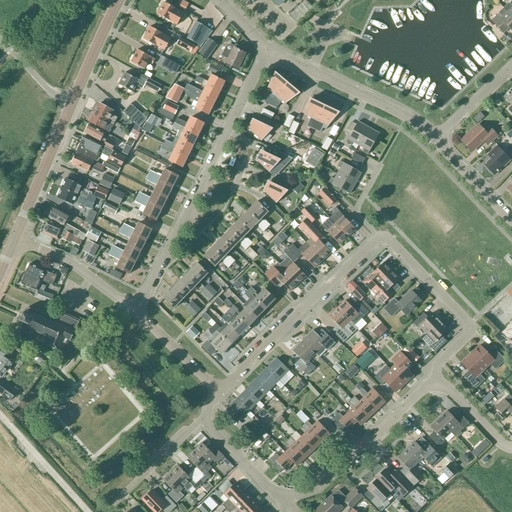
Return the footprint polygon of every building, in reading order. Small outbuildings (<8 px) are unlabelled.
[(507,12),(511,16),(511,1),(510,3),(508,3),(503,8),(507,12)] [(183,14),(177,10),(164,2),(160,8),(158,12),(157,15),(176,26),(183,14)] [(511,31),(511,16),(507,12),(503,8),(499,12),(499,14),(491,21),(503,33),(509,28),(511,31)] [(197,45),(207,28),(196,22),(187,39),(197,45)] [(170,37),(150,27),(143,39),(163,50),(170,37)] [(195,45),(181,37),(177,45),(191,52),(195,45)] [(218,45),(209,39),(198,53),(207,59),(218,45)] [(226,47),(222,56),(229,59),(226,64),(238,69),(246,54),(234,48),(235,47),(231,45),(229,45),(228,45),(226,47)] [(151,57),(137,50),(131,62),(144,69),(148,62),(152,64),(155,60),(151,57)] [(180,65),(166,58),(162,65),(176,72),(180,65)] [(223,70),(210,64),(207,70),(220,76),(223,70)] [(183,70),(180,78),(189,80),(191,72),(183,70)] [(264,102),(270,105),(276,96),(288,83),(275,72),(267,89),(270,91),(264,102)] [(139,80),(125,73),(118,85),(132,92),(136,85),(140,87),(143,82),(138,80),(139,80)] [(195,81),(219,93),(225,82),(211,75),(208,82),(205,80),(197,76),(195,81)] [(162,85),(148,78),(144,85),(158,93),(157,94),(161,96),(165,88),(161,86),(162,85)] [(219,93),(195,81),(194,81),(202,85),(206,87),(203,93),(192,87),(189,92),(214,104),(219,93)] [(300,94),(288,83),(276,96),(270,105),(276,108),(282,101),(285,104),(300,94)] [(184,89),(175,84),(165,98),(177,104),(184,89)] [(214,104),(189,92),(187,96),(198,102),(195,108),(208,115),(214,104)] [(306,126),(313,129),(325,106),(310,98),(307,116),(310,118),(306,126)] [(179,107),(166,101),(163,109),(175,115),(179,107)] [(99,104),(94,113),(114,124),(117,118),(112,115),(113,111),(99,104)] [(147,119),(131,104),(123,112),(139,127),(147,119)] [(183,104),(180,111),(187,114),(190,107),(183,104)] [(340,113),(325,106),(313,129),(320,133),(324,125),(328,126),(340,113)] [(274,114),(263,109),(260,114),(271,120),(274,114)] [(160,115),(154,111),(148,121),(154,125),(160,115)] [(109,133),(114,124),(94,113),(89,122),(109,133)] [(272,121),(260,115),(257,121),(252,119),(248,129),(261,141),(273,129),(270,127),(272,121)] [(283,126),(289,128),(294,117),(289,115),(283,126)] [(174,123),(198,135),(204,124),(191,117),(187,123),(176,118),(174,123)] [(293,121),(288,132),(294,135),(299,124),(293,121)] [(353,143),(359,146),(369,128),(358,122),(346,143),(351,146),(353,143)] [(116,123),(113,129),(128,136),(131,130),(116,123)] [(198,135),(174,123),(172,127),(179,131),(183,133),(180,139),(193,146),(198,135)] [(112,150),(118,153),(121,148),(114,145),(115,143),(107,139),(106,140),(102,138),(105,132),(90,124),(85,133),(99,141),(99,143),(112,150)] [(463,140),(473,150),(483,140),(488,145),(497,136),(490,129),(485,133),(478,125),(463,140)] [(133,132),(140,137),(144,130),(137,126),(133,132)] [(511,137),(511,127),(511,126),(503,133),(509,140),(511,137)] [(379,134),(369,128),(359,146),(364,149),(362,152),(368,155),(379,134)] [(118,153),(112,150),(99,143),(84,136),(77,152),(91,158),(91,159),(95,160),(98,161),(100,158),(98,157),(100,154),(109,158),(107,162),(120,169),(126,157),(118,153)] [(327,151),(332,140),(327,138),(321,148),(327,151)] [(193,146),(180,139),(177,145),(166,140),(163,144),(188,156),(193,146)] [(188,156),(163,144),(161,149),(172,154),(169,161),(182,167),(188,156)] [(310,153),(307,144),(294,149),(297,157),(310,153)] [(122,154),(127,156),(131,149),(126,146),(122,154)] [(510,160),(497,146),(487,156),(491,160),(485,166),(494,175),(510,160)] [(268,147),(265,153),(260,150),(256,160),(269,173),(273,176),(275,177),(292,159),(280,153),(268,147)] [(314,148),(305,162),(315,168),(323,155),(314,148)] [(71,164),(88,172),(90,169),(101,174),(105,167),(76,153),(71,164)] [(362,165),(365,159),(355,153),(351,159),(362,165)] [(340,168),(337,174),(355,184),(361,173),(340,161),(337,167),(340,168)] [(150,171),(148,175),(172,187),(178,176),(164,170),(162,176),(158,174),(157,174),(150,171)] [(114,179),(104,174),(99,185),(109,189),(114,179)] [(349,194),(355,184),(337,174),(334,179),(331,177),(328,183),(349,194)] [(172,187),(148,175),(145,180),(157,186),(154,192),(167,198),(172,187)] [(285,189),(288,183),(275,177),(272,183),(268,181),(263,191),(276,203),(288,191),(285,189)] [(301,178),(296,185),(303,190),(308,183),(301,178)] [(77,196),(86,200),(89,194),(82,191),(79,190),(81,186),(65,179),(61,188),(77,195),(77,196)] [(94,196),(97,197),(104,201),(109,191),(98,186),(94,196)] [(77,195),(61,188),(57,198),(73,204),(77,205),(78,204),(92,209),(97,197),(94,196),(89,194),(86,200),(77,196),(77,195)] [(336,200),(324,188),(318,195),(329,207),(336,200)] [(124,194),(113,189),(108,200),(119,205),(124,194)] [(167,198),(154,192),(151,198),(147,196),(139,193),(137,198),(161,210),(167,198)] [(161,210),(137,198),(135,202),(142,206),(146,207),(143,214),(156,221),(161,210)] [(118,208),(105,202),(102,208),(115,215),(118,208)] [(248,211),(259,221),(267,229),(270,225),(265,220),(264,221),(262,219),(268,212),(257,202),(248,211)] [(307,206),(301,212),(306,219),(307,218),(312,224),(318,218),(307,206)] [(69,216),(55,207),(49,218),(64,226),(67,221),(69,222),(72,217),(69,216)] [(259,221),(248,211),(239,220),(250,230),(257,224),(259,226),(258,227),(263,232),(267,229),(259,221)] [(329,218),(347,237),(356,230),(339,211),(336,214),(335,213),(329,218)] [(306,242),(323,261),(331,253),(319,240),(323,236),(312,224),(307,218),(306,219),(298,226),(310,238),(306,242)] [(329,218),(321,226),(339,245),(347,237),(329,218)] [(250,230),(239,220),(231,229),(249,247),(252,243),(247,238),(246,239),(244,237),(250,230)] [(69,225),(79,230),(81,225),(71,221),(69,225)] [(294,222),(286,228),(293,236),(301,230),(294,222)] [(83,240),(64,229),(64,230),(47,223),(42,233),(58,240),(60,236),(63,237),(62,239),(70,243),(73,236),(83,240)] [(122,229),(133,234),(146,241),(151,230),(138,223),(135,230),(131,228),(124,224),(122,229)] [(64,229),(84,240),(88,231),(81,228),(80,231),(66,225),(64,229)] [(101,232),(91,227),(85,238),(96,243),(101,232)] [(133,234),(122,229),(119,233),(127,237),(130,239),(127,245),(140,252),(146,241),(133,234)] [(249,247),(231,229),(222,238),(232,248),(239,242),(241,244),(240,245),(246,250),(249,247)] [(232,248),(222,238),(213,247),(231,265),(235,261),(230,256),(229,257),(226,255),(232,248)] [(310,247),(306,242),(298,250),(292,244),(288,248),(298,259),(302,255),(314,268),(323,261),(310,247)] [(93,257),(97,247),(89,243),(84,252),(93,257)] [(253,244),(248,249),(256,257),(261,251),(253,244)] [(140,252),(127,245),(124,252),(121,250),(113,246),(111,251),(135,263),(140,252)] [(231,265),(213,247),(204,256),(215,267),(221,260),(224,263),(223,264),(228,269),(231,265)] [(298,259),(288,248),(283,252),(288,257),(280,265),(285,271),(298,284),(306,276),(293,263),(298,259)] [(135,263),(111,251),(109,255),(116,259),(120,261),(116,267),(129,274),(135,263)] [(298,284),(285,271),(280,265),(277,262),(265,275),(276,286),(280,282),(289,292),(298,284)] [(371,290),(392,271),(384,262),(363,282),(371,290)] [(188,272),(199,282),(208,274),(197,263),(188,272)] [(46,271),(29,264),(25,274),(41,281),(53,285),(57,276),(45,271),(46,271)] [(399,279),(392,271),(371,290),(383,303),(394,293),(389,289),(399,279)] [(199,282),(188,272),(180,280),(191,291),(199,282)] [(40,284),(41,281),(25,274),(21,284),(37,291),(43,293),(45,287),(40,284)] [(245,277),(238,279),(242,288),(249,286),(245,277)] [(191,291),(180,280),(172,289),(182,299),(191,291)] [(208,284),(205,288),(214,296),(217,293),(208,284)] [(248,291),(266,309),(275,300),(264,289),(258,296),(255,293),(256,292),(251,287),(248,291)] [(214,296),(205,288),(201,292),(210,300),(214,296)] [(351,293),(359,302),(365,296),(356,288),(351,293)] [(182,299),(172,289),(163,298),(174,308),(182,299)] [(45,294),(43,293),(37,291),(34,297),(50,303),(52,297),(45,294)] [(257,318),(266,309),(248,291),(244,294),(249,299),(250,298),(253,301),(246,307),(257,318)] [(421,301),(411,291),(399,303),(394,298),(383,309),(391,317),(400,309),(406,315),(421,301)] [(192,301),(188,305),(197,313),(200,310),(192,301)] [(337,308),(354,326),(359,322),(369,312),(360,303),(355,307),(352,307),(345,301),(337,308)] [(197,313),(188,305),(185,309),(193,317),(197,313)] [(249,327),(257,318),(246,307),(240,314),(237,311),(238,310),(233,305),(230,309),(249,327)] [(27,331),(30,330),(30,329),(51,339),(47,347),(61,353),(65,345),(71,348),(74,342),(70,341),(80,320),(63,313),(58,325),(37,315),(36,311),(28,308),(25,309),(23,312),(19,321),(18,324),(19,327),(27,331)] [(354,326),(337,308),(329,316),(338,326),(331,332),(343,343),(357,330),(354,326)] [(249,327),(230,309),(227,312),(231,317),(226,323),(239,336),(245,331),(246,332),(250,328),(249,327)] [(419,326),(427,334),(440,321),(432,313),(428,317),(423,313),(413,323),(417,328),(419,326)] [(96,316),(92,321),(97,326),(102,322),(96,316)] [(385,319),(376,327),(382,334),(391,326),(385,319)] [(440,321),(427,334),(422,339),(435,353),(447,342),(442,336),(448,330),(440,321)] [(239,336),(226,323),(220,328),(216,324),(212,327),(231,345),(239,336)] [(88,327),(83,333),(87,337),(92,331),(88,327)] [(222,354),(231,345),(212,327),(209,331),(213,335),(202,346),(211,356),(217,350),(222,354)] [(385,334),(389,339),(395,334),(391,329),(385,334)] [(312,330),(302,341),(316,354),(319,357),(327,350),(328,351),(335,343),(322,330),(317,335),(312,330)] [(365,338),(356,347),(361,353),(371,344),(365,338)] [(297,355),(292,360),(304,372),(307,376),(315,368),(312,364),(309,361),(316,354),(302,341),(292,351),(297,355)] [(480,345),(470,354),(484,369),(490,364),(495,370),(505,360),(493,347),(487,353),(480,345)] [(419,358),(407,346),(402,351),(414,363),(419,358)] [(375,359),(367,351),(355,363),(363,371),(375,359)] [(395,365),(390,370),(404,384),(413,376),(408,371),(414,366),(400,351),(390,360),(391,361),(395,365)] [(0,376),(2,377),(12,363),(4,357),(5,356),(0,352),(0,376)] [(479,374),(484,369),(470,354),(461,363),(468,371),(463,376),(475,389),(485,380),(479,374)] [(276,359),(266,369),(279,381),(286,374),(291,379),(294,376),(276,359)] [(343,370),(347,366),(341,359),(337,363),(343,370)] [(360,370),(353,364),(344,373),(350,379),(360,370)] [(284,386),(279,381),(266,369),(257,379),(269,391),(276,385),(281,389),(284,386)] [(395,393),(404,384),(390,370),(382,378),(395,393)] [(274,396),(269,391),(257,379),(247,389),(259,401),(266,395),(271,400),(274,396)] [(1,380),(0,381),(0,391),(11,399),(16,391),(1,380)] [(362,388),(359,391),(377,410),(385,402),(373,389),(368,394),(362,388)] [(264,406),(259,401),(247,389),(237,399),(249,411),(256,405),(261,409),(264,406)] [(354,396),(351,399),(369,418),(377,410),(359,391),(359,392),(364,397),(359,402),(354,396)] [(254,416),(249,411),(237,399),(227,409),(239,422),(246,415),(251,420),(254,416)] [(353,408),(348,413),(356,422),(360,426),(369,418),(351,399),(348,402),(353,408)] [(511,414),(511,400),(508,404),(504,399),(495,407),(504,418),(505,417),(504,416),(509,412),(511,414)] [(300,410),(296,415),(304,424),(322,442),(330,434),(318,421),(313,426),(307,421),(309,420),(300,410)] [(448,410),(438,419),(451,432),(456,438),(462,433),(460,432),(464,428),(469,423),(458,412),(453,416),(448,410)] [(352,426),(356,422),(348,413),(343,417),(339,413),(331,421),(343,432),(347,428),(349,431),(353,428),(352,426)] [(292,433),(298,428),(286,414),(280,419),(292,433)] [(435,430),(429,436),(439,446),(445,441),(444,439),(451,432),(438,419),(431,426),(435,430)] [(314,450),(322,442),(304,424),(301,427),(306,432),(301,437),(314,450)] [(245,426),(240,431),(250,441),(256,436),(245,426)] [(268,440),(262,435),(253,445),(258,451),(268,440)] [(305,458),(314,450),(301,437),(296,442),(291,437),(288,440),(305,458)] [(297,467),(305,458),(288,440),(285,443),(290,448),(284,454),(293,463),(297,467)] [(484,440),(472,452),(476,457),(489,445),(484,440)] [(406,450),(418,462),(423,458),(432,467),(441,458),(430,447),(424,452),(415,441),(406,450)] [(212,453),(202,443),(194,450),(208,465),(208,464),(213,460),(217,464),(224,457),(216,449),(212,453)] [(203,483),(210,476),(207,473),(212,468),(208,464),(208,465),(194,450),(187,457),(196,468),(192,472),(203,483)] [(413,467),(418,462),(406,450),(397,458),(408,469),(403,474),(414,486),(423,477),(413,467)] [(156,453),(149,458),(152,462),(159,456),(156,453)] [(288,467),(293,463),(284,454),(280,458),(276,454),(268,461),(279,473),(283,469),(286,472),(290,468),(288,467)] [(457,471),(449,463),(441,471),(449,479),(457,471)] [(188,476),(178,466),(170,473),(184,488),(189,483),(196,490),(203,483),(192,472),(188,476)] [(376,480),(390,493),(395,488),(403,496),(411,488),(398,474),(393,478),(385,469),(375,479),(376,480)] [(176,503),(184,496),(180,492),(184,488),(170,473),(163,480),(173,491),(168,495),(176,503)] [(391,494),(390,493),(376,480),(367,489),(375,497),(371,501),(381,511),(389,503),(385,499),(391,494)] [(222,505),(225,509),(244,491),(236,482),(232,486),(227,481),(219,489),(224,494),(228,499),(222,505)] [(213,487),(208,482),(202,488),(207,493),(213,487)] [(339,490),(332,497),(331,496),(315,511),(337,511),(342,507),(346,503),(351,508),(363,497),(355,488),(346,497),(339,490)] [(162,500),(152,490),(142,500),(153,511),(159,511),(163,509),(165,511),(170,511),(176,506),(166,496),(162,500)] [(252,499),(244,491),(225,509),(228,511),(229,511),(235,506),(239,511),(252,499)] [(417,510),(422,505),(413,496),(408,501),(417,510)] [(255,511),(260,507),(252,499),(239,511),(240,511),(255,511)] [(211,511),(213,511),(204,501),(197,508),(201,511),(211,511)]
